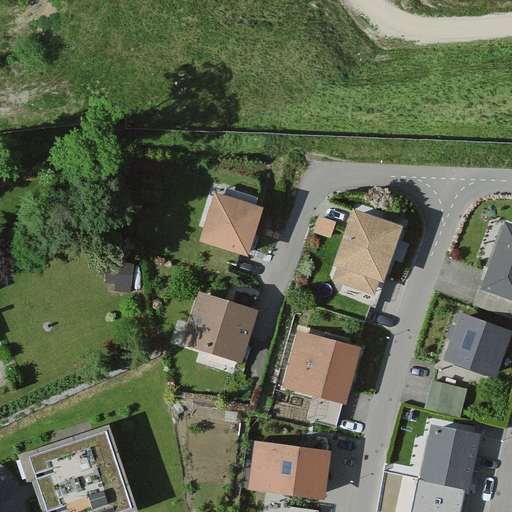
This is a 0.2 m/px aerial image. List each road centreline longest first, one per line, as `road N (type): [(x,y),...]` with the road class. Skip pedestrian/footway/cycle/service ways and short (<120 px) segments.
road 1 (residential): [(444,182),(312,173),(250,371)]
road 2 (residential): [(444,182),(364,511)]
